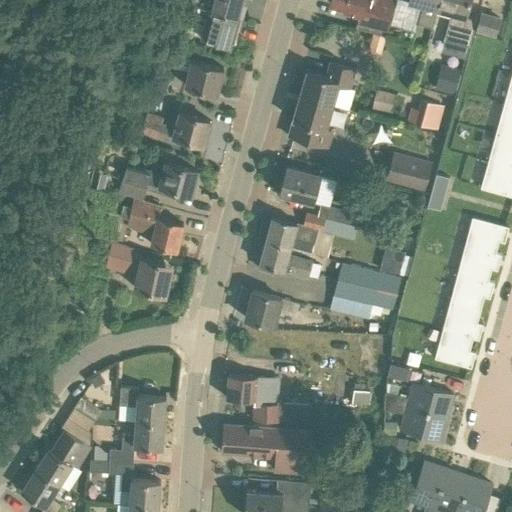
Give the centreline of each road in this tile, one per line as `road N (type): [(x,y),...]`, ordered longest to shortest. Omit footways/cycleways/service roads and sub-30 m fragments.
road 1 (residential): [(202,339),(281,0)]
road 2 (residential): [(0,463),(78,357),(128,334),(202,339)]
road 3 (unclassified): [(190,511),(202,339)]
